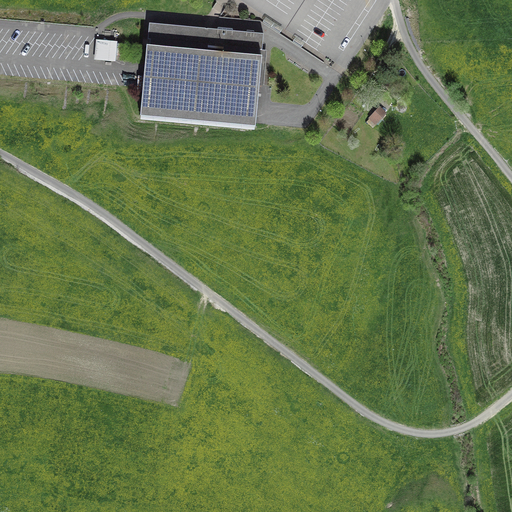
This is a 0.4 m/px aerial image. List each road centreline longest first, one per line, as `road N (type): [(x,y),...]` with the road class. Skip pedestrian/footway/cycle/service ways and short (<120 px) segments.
road 1 (track): [(0,153),(93,206),(386,425),(464,431),(511,396)]
road 2 (track): [(511,178),(417,59),(392,0)]
